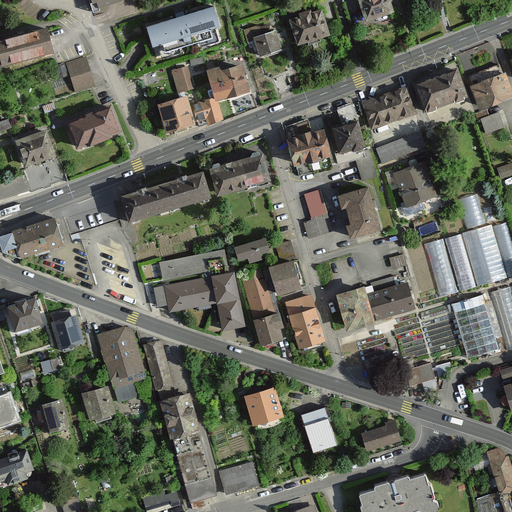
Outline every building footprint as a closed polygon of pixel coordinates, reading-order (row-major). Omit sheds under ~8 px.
[(214,0),(210,0),(141,22),(149,46),(155,44),(160,60),(221,41),(216,27),(223,25),(214,0)] [(358,0),(365,20),(391,12),(387,0),(358,0)] [(289,19),(297,44),(329,34),(321,8),(311,11),(310,7),(297,12),(298,15),(289,19)] [(0,36),(0,63),(50,50),(43,25),(0,36)] [(254,36),(260,55),(280,48),(273,29),(254,36)] [(65,64),(75,92),(95,85),(85,57),(65,64)] [(206,68),(215,99),(248,89),(241,63),(220,69),(218,64),(206,68)] [(178,91),(192,87),(186,66),(172,70),(178,91)] [(414,82),(424,110),(467,95),(457,67),(414,82)] [(471,84),(480,107),(511,94),(511,87),(505,71),(471,84)] [(362,100),(372,128),(415,113),(405,85),(362,100)] [(166,128),(190,122),(183,95),(159,101),(166,128)] [(207,123),(220,119),(212,97),(190,104),(196,120),(205,117),(207,123)] [(67,121),(76,146),(119,130),(109,105),(67,121)] [(483,116),(488,132),(508,125),(503,109),(483,116)] [(331,123),(338,151),(364,144),(357,116),(331,123)] [(11,117),(0,120),(0,130),(14,126),(11,117)] [(286,136),(293,163),(329,153),(321,126),(286,136)] [(45,127),(13,139),(23,167),(55,155),(45,127)] [(383,165),(427,147),(421,131),(376,148),(383,165)] [(216,193),(268,178),(260,151),(208,166),(216,193)] [(373,154),(358,158),(364,178),(379,174),(373,154)] [(406,207),(436,195),(423,161),(393,173),(406,207)] [(501,179),(511,175),(511,163),(498,168),(501,179)] [(203,166),(162,178),(171,205),(212,191),(203,166)] [(118,192),(126,218),(171,205),(162,178),(118,192)] [(350,237),(380,227),(366,184),(336,194),(340,208),(344,206),(350,222),(345,223),(350,237)] [(309,238),(333,230),(320,190),(305,194),(313,221),(305,224),(309,238)] [(476,192),(457,197),(465,228),(485,222),(476,192)] [(0,237),(5,252),(19,258),(63,243),(53,215),(0,233),(0,237)] [(511,243),(506,221),(494,225),(508,273),(511,271),(511,243)] [(462,233),(477,286),(507,277),(492,224),(462,233)] [(462,233),(446,237),(462,290),(477,286),(462,233)] [(265,236),(233,246),(237,259),(246,256),(248,263),(261,259),(259,252),(268,249),(265,236)] [(426,245),(441,296),(458,291),(443,240),(426,245)] [(222,330),(244,325),(232,271),(208,276),(206,269),(226,265),(223,249),(159,262),(163,278),(201,271),(202,277),(150,288),(155,308),(168,306),(169,311),(215,301),(222,330)] [(407,253),(393,255),(394,266),(408,263),(407,253)] [(271,295),(300,287),(292,259),(267,266),(268,269),(263,270),(262,267),(240,273),(252,313),(275,307),(271,295)] [(414,309),(407,281),(367,292),(374,320),(414,309)] [(334,292),(345,330),(373,322),(363,284),(334,292)] [(511,288),(511,285),(491,291),(507,348),(511,347),(511,288)] [(285,301),(298,347),(324,339),(310,293),(285,301)] [(485,293),(454,302),(470,357),(501,348),(485,293)] [(4,304),(11,328),(38,320),(32,296),(4,304)] [(258,343),(281,337),(278,327),(282,326),(278,310),(251,318),(258,343)] [(49,322),(58,347),(82,339),(74,314),(49,322)] [(97,335),(114,387),(145,377),(128,325),(97,335)] [(161,340),(144,344),(156,390),(173,386),(161,340)] [(55,368),(53,358),(43,360),(45,370),(55,368)] [(432,360),(406,369),(412,385),(425,381),(427,387),(440,382),(432,360)] [(511,366),(500,370),(511,409),(511,366)] [(81,392),(89,419),(112,412),(104,385),(81,392)] [(246,393),(254,425),(280,419),(272,387),(246,393)] [(160,399),(194,505),(220,498),(188,391),(160,399)] [(0,396),(0,424),(15,420),(6,395),(0,396)] [(38,405),(46,432),(69,425),(61,398),(38,405)] [(305,412),(316,450),(341,443),(329,404),(305,412)] [(362,432),(367,450),(399,442),(394,423),(362,432)] [(499,448),(487,451),(498,489),(511,485),(511,460),(511,455),(506,456),(504,452),(499,448)] [(0,456),(0,479),(3,479),(5,485),(24,478),(22,472),(31,469),(24,449),(0,456)] [(221,470),(227,493),(260,484),(254,461),(221,470)] [(357,492),(363,511),(410,511),(420,507),(421,511),(431,511),(437,510),(425,471),(409,476),(408,473),(393,478),(398,491),(392,493),(388,479),(372,484),(373,488),(357,492)] [(511,511),(511,485),(498,489),(507,511),(511,511)] [(84,511),(76,486),(62,490),(64,498),(68,511),(84,511)] [(149,511),(152,511),(183,502),(178,486),(145,497),(149,511)]
